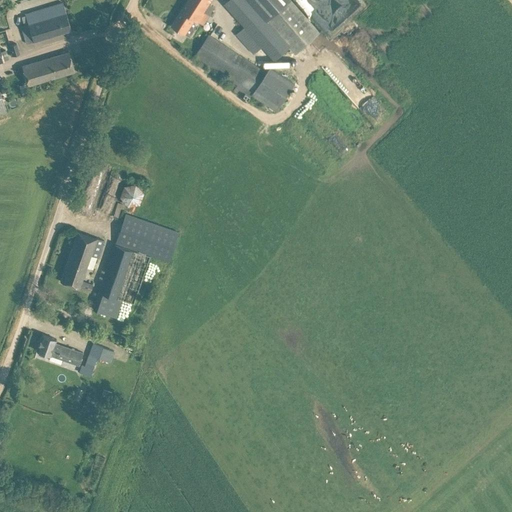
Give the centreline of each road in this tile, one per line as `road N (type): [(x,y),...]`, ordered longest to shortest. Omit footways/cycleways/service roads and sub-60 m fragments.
road 1 (unclassified): [(13,347),(133,0)]
road 2 (unknown): [(127,11),(252,115),(271,118),(298,99),(303,70),(241,49),(223,27),(220,0)]
